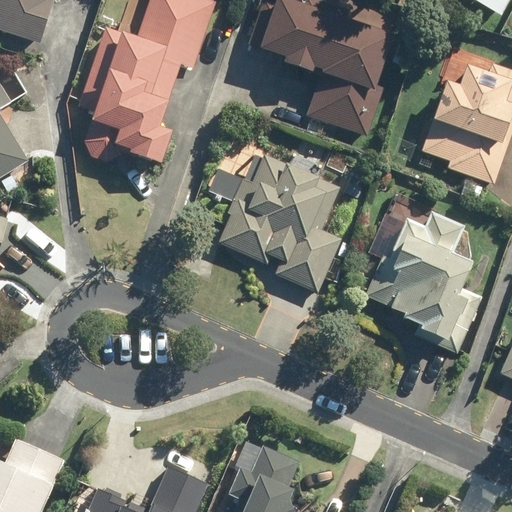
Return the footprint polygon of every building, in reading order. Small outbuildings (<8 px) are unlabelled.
[(0,0),(0,33),(39,45),(52,0),(0,0)] [(205,0),(146,0),(130,44),(96,32),(69,109),(88,116),(85,125),(99,130),(88,160),(149,182),(167,133),(157,130),(180,67),(189,70),(214,3),(205,0)] [(312,0),(260,0),(244,49),(279,62),(277,67),(317,81),(304,119),(350,135),(365,141),(381,92),(373,89),(394,28),(312,0)] [(464,0),(499,18),(507,0),(464,0)] [(453,90),(442,85),(416,152),(447,164),(445,169),(493,187),(511,136),(511,71),(491,63),(486,77),(462,68),(453,90)] [(0,175),(26,159),(0,120),(0,111),(10,105),(0,90),(0,175)] [(321,235),(339,189),(251,153),(213,249),(324,293),(343,244),(321,235)] [(363,298),(388,308),(385,314),(416,328),(414,333),(456,352),(461,340),(479,298),(459,290),(470,264),(452,256),(463,230),(422,212),(415,228),(403,222),(391,249),(385,246),(363,298)] [(511,347),(498,376),(511,382),(511,347)] [(0,511),(39,511),(61,463),(13,442),(2,466),(0,464),(0,511)] [(198,511),(209,488),(165,468),(147,508),(97,486),(85,511),(198,511)] [(231,511),(280,511),(290,491),(250,473),(231,511)]
